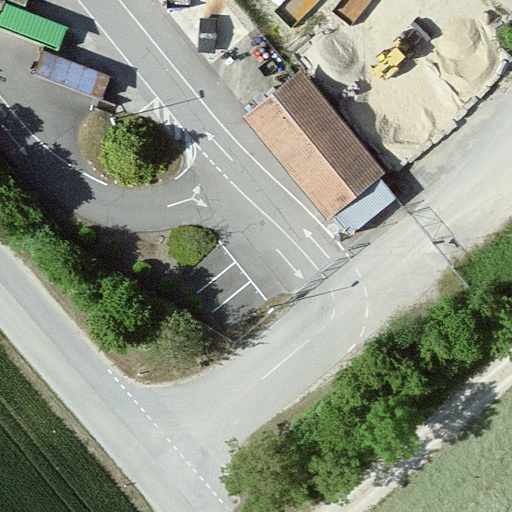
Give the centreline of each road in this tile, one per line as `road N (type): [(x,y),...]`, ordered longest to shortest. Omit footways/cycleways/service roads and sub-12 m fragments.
road 1 (unknown): [(296,272),(413,213),(511,130)]
road 2 (unclassified): [(0,340),(144,511)]
